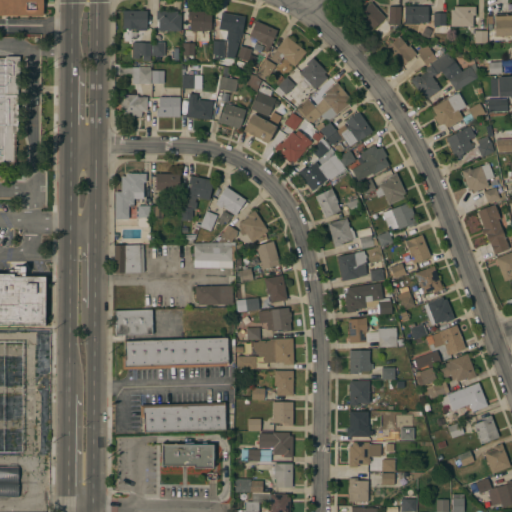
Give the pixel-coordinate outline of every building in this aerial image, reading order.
[(0,0),(43,0),(43,15),(0,15),(0,0)] [(384,17),(370,30),(354,13),(360,8),(362,10),(370,2),(384,17)] [(427,6),(427,13),(431,14),(431,21),(427,21),(427,22),(430,23),(430,30),(418,29),(418,24),(403,23),(403,21),(404,5),(427,6)] [(400,6),(400,18),(388,18),(388,6),(400,6)] [(475,6),(475,14),(472,14),(472,25),(450,25),(450,9),(453,9),(453,6),(475,6)] [(147,10),(146,26),(139,26),(139,28),(122,28),(123,10),(147,10)] [(177,10),(177,14),(180,14),(180,30),(158,30),(158,19),(156,19),(156,10),(177,10)] [(211,11),(211,31),(208,31),(208,40),(196,40),(196,30),(190,30),(190,19),(187,19),(187,11),(211,11)] [(244,16),(242,32),(242,34),(240,34),(238,43),(236,51),(228,50),(228,57),(223,56),(223,58),(218,58),(218,59),(216,59),(217,58),(212,57),(212,53),(211,53),(212,40),(213,25),(219,26),(221,12),(244,16)] [(445,13),(445,25),(432,24),(433,12),(445,13)] [(511,12),(511,13),(511,35),(495,36),(494,13),(511,12)] [(277,30),(271,44),(270,47),(269,46),(267,51),(263,50),(265,44),(257,41),(254,49),(257,50),(253,62),(236,57),(244,33),(251,35),(255,20),(277,30)] [(486,30),(486,42),(474,42),(474,30),(486,30)] [(286,36),(305,51),(294,66),(282,57),(277,63),(270,57),(286,36)] [(385,48),(398,38),(397,37),(399,36),(407,46),(409,45),(416,54),(400,66),(385,48)] [(151,42),(150,55),(150,60),(142,60),(142,55),(139,55),(139,58),(132,58),(132,41),(151,42)] [(164,42),(164,47),(169,47),(169,56),(161,56),(161,61),(153,61),(153,55),(152,55),(152,42),(164,42)] [(194,43),(194,55),(182,55),(183,42),(194,43)] [(425,43),(435,58),(425,65),(417,54),(419,53),(416,50),(425,43)] [(410,79),(417,74),(419,76),(426,71),(424,68),(430,65),(429,63),(446,52),(453,62),(447,66),(452,74),(446,78),(441,71),(434,75),(433,74),(431,76),(440,88),(423,99),(410,79)] [(0,57),(5,57),(5,56),(19,56),(19,86),(18,86),(17,134),(14,134),(14,164),(0,163),(0,57)] [(325,71),(323,73),(326,77),(314,89),(299,72),(307,65),(305,63),(312,57),(325,71)] [(265,58),(275,64),(268,76),(266,74),(263,79),(255,74),(265,58)] [(500,61),(501,73),(489,74),(488,62),(500,61)] [(139,67),(139,66),(150,66),(150,69),(151,69),(150,83),(131,83),(132,74),(118,73),(118,67),(139,67)] [(469,66),(476,77),(455,90),(448,79),(469,66)] [(223,67),(230,69),(228,77),(237,79),(235,91),(218,88),(223,67)] [(163,83),(151,83),(151,70),(163,70),(163,83)] [(248,73),(254,75),(260,80),(257,90),(255,91),(246,82),(248,73)] [(194,75),(193,88),(181,88),(181,74),(194,75)] [(295,84),(285,94),(283,92),(280,95),(275,89),(278,86),(277,86),(286,76),(295,84)] [(511,76),(511,98),(510,96),(498,97),(496,77),(511,76)] [(349,98),(347,100),(349,103),(326,122),(320,114),(311,122),(305,114),(304,115),(297,107),(307,98),(314,106),(325,94),(324,92),(336,82),(349,98)] [(272,90),(269,95),(275,98),(275,99),(279,101),(276,107),(272,106),(268,116),(250,109),(260,85),(272,90)] [(460,90),(469,107),(478,102),(484,113),(465,124),(462,118),(446,127),(443,123),(441,124),(441,123),(438,125),(433,116),(435,115),(431,107),(460,90)] [(212,101),(210,119),(185,116),(186,113),(181,112),(182,99),(187,100),(188,93),(197,94),(196,102),(197,102),(197,99),(212,101)] [(146,110),(141,110),(141,113),(140,116),(130,116),(130,113),(121,113),(121,94),(137,95),(137,96),(146,97),(146,110)] [(179,97),(179,116),(156,116),(156,108),(158,108),(158,96),(179,97)] [(506,98),(506,111),(487,111),(487,99),(506,98)] [(245,109),(239,128),(217,121),(219,113),(222,114),(225,103),(245,109)] [(275,125),(276,126),(267,143),(243,130),(252,113),(267,121),(272,111),(280,116),(275,125)] [(371,130),(359,139),(359,140),(357,142),(356,140),(348,146),(341,135),(340,136),(340,137),(335,141),(336,142),(332,144),(332,143),(330,145),(316,124),(322,120),(325,125),(329,122),(338,135),(347,128),(346,126),(347,125),(344,121),(358,111),(371,130)] [(291,112),(301,119),(294,130),(283,123),(291,112)] [(462,129),(469,125),(474,136),(468,139),(472,148),(462,152),(463,155),(455,158),(445,138),(462,129)] [(278,141),(280,143),(291,131),(294,133),(297,130),(311,141),(294,162),(291,160),(289,162),(285,158),(283,158),(282,158),(280,156),(279,154),(273,148),(278,141)] [(493,150),(481,156),(476,146),(478,145),(476,140),(486,135),(493,150)] [(319,141),(318,140),(321,137),(326,142),(329,147),(318,158),(310,150),(319,141)] [(511,138),(511,150),(498,152),(494,139),(511,138)] [(386,155),(384,157),(388,165),(372,174),(371,172),(357,180),(351,169),(366,160),(366,159),(363,161),(359,154),(361,151),(374,144),(376,148),(378,147),(378,148),(381,146),(386,155)] [(349,149),(355,159),(344,166),(338,156),(349,149)] [(297,172),(304,166),(306,168),(314,162),(322,171),(323,171),(319,166),(331,156),(341,170),(329,179),(328,177),(311,190),(297,172)] [(461,170),(469,167),(470,169),(488,162),(493,176),(486,179),(488,186),(473,192),(471,189),(468,190),(461,170)] [(114,191),(121,191),(121,176),(125,176),(125,173),(145,173),(145,182),(143,182),(143,197),(133,197),(133,204),(128,204),(128,218),(114,218),(114,191)] [(179,173),(179,189),(155,189),(155,173),(179,173)] [(405,192),(402,194),(403,197),(388,204),(383,194),(377,197),(374,191),(379,186),(378,184),(388,179),(387,177),(396,173),(405,192)] [(213,180),(208,199),(195,196),(194,201),(196,202),(194,209),(192,209),(192,219),(180,219),(180,207),(186,207),(189,195),(187,195),(190,184),(187,183),(190,175),(213,180)] [(370,178),(375,188),(363,194),(358,183),(370,178)] [(245,199),(236,212),(237,213),(235,215),(222,206),(221,207),(215,203),(217,201),(216,200),(225,186),(245,199)] [(314,196),(330,188),(329,188),(330,187),(337,201),(336,202),(340,210),(324,217),(314,196)] [(495,187),(499,198),(487,203),(482,191),(495,187)] [(357,198),(361,209),(349,214),(345,202),(357,198)] [(409,202),(417,223),(409,226),(408,224),(398,228),(397,226),(392,229),(390,224),(387,226),(382,212),(409,202)] [(477,210),(494,204),(499,218),(497,219),(508,248),(493,254),(486,233),(482,234),(481,229),(483,228),(477,210)] [(137,205),(149,205),(149,218),(148,218),(148,226),(137,226),(137,205)] [(151,206),(163,206),(162,218),(150,218),(151,206)] [(210,230),(199,226),(205,210),(216,214),(210,230)] [(267,230),(250,241),(245,233),(242,235),(238,231),(240,229),(237,225),(239,224),(238,222),(248,216),(246,214),(254,210),(267,230)] [(327,223),(346,218),(349,230),(352,229),(355,238),(343,242),(343,243),(342,244),(334,247),(327,223)] [(217,241),(215,238),(218,236),(219,236),(220,236),(227,225),(237,231),(231,241),(216,242),(217,241)] [(369,227),(371,237),(374,236),(377,244),(361,248),(357,230),(369,227)] [(388,231),(392,242),(380,246),(376,235),(388,231)] [(195,234),(196,233),(201,235),(199,241),(194,239),(192,243),(180,243),(180,234),(195,234)] [(421,234),(429,256),(411,263),(404,262),(401,254),(409,251),(404,240),(421,234)] [(279,265),(262,269),(255,245),(272,240),(279,265)] [(231,241),(234,241),(234,260),(232,260),(232,267),(193,266),(194,242),(216,242),(231,241)] [(144,272),(115,273),(114,245),(143,244),(144,272)] [(336,256),(363,250),(366,263),(364,263),(366,274),(358,276),(358,277),(341,281),(336,256)] [(511,251),(511,274),(511,275),(511,278),(503,281),(495,258),(511,251)] [(401,262),(405,272),(394,277),(390,267),(401,262)] [(433,265),(442,288),(434,291),(433,289),(423,293),(422,292),(419,293),(417,289),(420,288),(415,272),(433,265)] [(250,268),(252,279),(240,282),(238,270),(250,268)] [(382,268),(384,279),(370,281),(369,270),(382,268)] [(0,273),(14,273),(14,275),(45,276),(45,325),(0,325),(0,273)] [(282,275),(286,299),(270,302),(269,293),(266,293),(264,278),(282,275)] [(380,282),(382,298),(388,297),(389,300),(390,300),(391,311),(379,313),(377,304),(373,306),(355,309),(355,311),(346,312),(343,293),(346,292),(346,287),(380,282)] [(232,285),(232,304),(198,304),(198,299),(195,300),(194,286),(232,285)] [(408,290),(414,305),(402,310),(396,294),(408,290)] [(454,318),(445,322),(444,319),(431,324),(423,305),(426,303),(426,302),(442,296),(443,299),(446,298),(454,318)] [(257,297),(258,309),(246,310),(244,299),(257,297)] [(289,307),(292,331),(282,332),(282,329),(271,330),(271,329),(267,329),(259,328),(259,339),(246,339),(246,327),(259,327),(257,311),(289,307)] [(114,310),(115,334),(152,334),(151,309),(114,310)] [(396,327),(396,346),(378,346),(378,340),(349,343),(347,319),(365,318),(367,332),(377,331),(377,328),(396,327)] [(409,328),(411,327),(410,324),(413,323),(415,326),(421,323),(426,334),(413,339),(409,328)] [(456,325),(464,347),(449,353),(446,345),(444,345),(443,342),(434,346),(430,335),(456,325)] [(227,337),(228,365),(122,369),(122,357),(125,356),(124,341),(227,337)] [(293,364),(283,364),(283,361),(263,362),(263,356),(258,356),(258,353),(252,350),(252,342),(257,341),(269,340),(269,339),(292,338),(293,364)] [(349,349),(369,350),(369,363),(372,363),(372,369),(369,369),(369,371),(358,371),(358,373),(349,373),(349,349)] [(436,351),(440,362),(419,370),(415,359),(436,351)] [(476,376),(467,379),(467,377),(456,381),(455,378),(452,379),(450,374),(443,377),(439,365),(449,361),(448,360),(467,353),(476,376)] [(255,355),(255,369),(236,369),(236,356),(255,355)] [(394,367),(394,378),(381,379),(381,367),(394,367)] [(419,375),(418,371),(432,367),(436,379),(419,385),(416,376),(419,375)] [(293,370),(292,396),(275,395),(276,386),(273,386),(273,370),(293,370)] [(349,380),(369,380),(368,402),(357,402),(357,405),(349,405),(349,380)] [(430,398),(427,389),(432,387),(432,386),(444,381),(448,391),(430,398)] [(478,382),(487,405),(471,411),(468,403),(445,412),(439,397),(478,382)] [(264,388),(263,399),(250,398),(251,387),(264,388)] [(292,401),(292,425),(283,425),(283,422),(272,422),(272,421),(270,421),(270,418),(272,418),(272,401),(292,401)] [(144,432),(143,416),(140,416),(140,405),(224,402),(225,429),(144,432)] [(368,411),(368,412),(377,412),(377,420),(368,420),(367,425),(369,425),(369,428),(369,430),(372,430),(372,435),(368,434),(368,436),(349,436),(349,434),(346,433),(346,427),(348,427),(349,411),(368,411)] [(499,436),(480,443),(473,424),(483,420),(482,417),(490,414),(499,436)] [(260,418),(260,430),(247,430),(247,418),(260,418)] [(459,421),(463,433),(451,437),(447,426),(459,421)] [(413,427),(413,439),(400,439),(400,427),(413,427)] [(272,433),(272,432),(289,432),(289,435),(292,436),(292,456),(283,456),(283,454),(273,454),(273,447),(258,447),(258,433),(272,433)] [(368,442),(368,444),(384,444),(384,442),(391,442),(391,448),(384,448),(384,453),(380,453),(380,456),(368,456),(368,464),(357,464),(357,466),(348,466),(349,445),(352,445),(352,441),(368,442)] [(510,466),(492,473),(484,452),(494,448),(493,446),(501,443),(510,466)] [(161,444),(161,466),(211,468),(212,445),(161,444)] [(270,449),(270,461),(240,459),(241,448),(270,449)] [(469,450),(473,461),(462,465),(457,454),(469,450)] [(394,459),(394,471),(381,470),(381,459),(394,459)] [(292,487),(275,487),(275,478),(274,478),(274,463),(291,463),(292,487)] [(0,466),(17,466),(17,481),(0,481),(0,466)] [(394,472),(394,484),(381,484),(381,472),(394,472)] [(367,501),(348,501),(348,477),(357,477),(357,480),(368,480),(367,501)] [(511,503),(502,507),(500,502),(491,505),(487,490),(479,493),(475,482),(487,477),(491,488),(507,483),(506,481),(511,479),(511,503)] [(250,478),(250,480),(262,480),(262,491),(235,491),(234,478),(250,478)] [(0,481),(17,482),(17,495),(0,495),(0,481)] [(286,493),(286,497),(290,497),(289,511),(269,511),(270,502),(258,502),(258,511),(232,511),(232,509),(245,509),(245,501),(252,501),(252,500),(243,500),(244,492),(251,492),(251,493),(270,493),(286,493)] [(463,493),(463,511),(452,511),(452,493),(463,493)] [(415,498),(415,511),(400,511),(400,498),(415,498)] [(448,499),(448,511),(435,511),(435,499),(448,499)]
